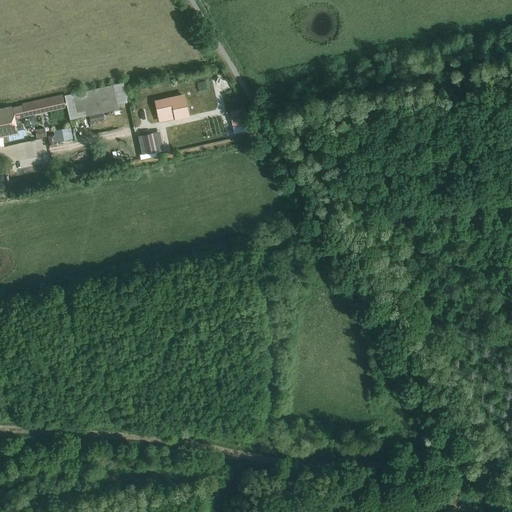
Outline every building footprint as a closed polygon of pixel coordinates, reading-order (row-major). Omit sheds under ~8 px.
[(117,103),(127,101),(122,83),(64,96),(69,119),(88,115),(103,112),(118,108),(117,103)] [(65,107),(63,96),(21,105),(24,116),(65,107)] [(169,99),(156,102),(158,113),(174,110),(175,117),(181,116),(188,115),(185,103),(184,96),(169,99)] [(24,116),(21,105),(12,107),(15,118),(24,116)] [(9,108),(0,109),(0,147),(4,147),(1,137),(18,133),(15,118),(12,107),(9,108)] [(239,110),(230,112),(231,118),(232,124),(242,122),(240,115),(239,110)] [(103,112),(88,115),(90,123),(104,119),(103,112)] [(41,114),(32,116),(33,128),(43,127),(41,114)] [(71,127),(55,130),(57,142),(73,139),(71,127)] [(44,128),(36,129),(37,137),(46,136),(44,128)] [(141,136),(138,136),(139,141),(140,145),(142,154),(144,154),(146,153),(147,153),(154,151),(164,149),(162,143),(162,141),(153,143),(152,137),(151,133),(147,134),(143,135),(141,136)] [(54,135),(48,136),(50,145),(56,144),(54,135)] [(19,167),(35,163),(33,157),(18,161),(19,167)]
